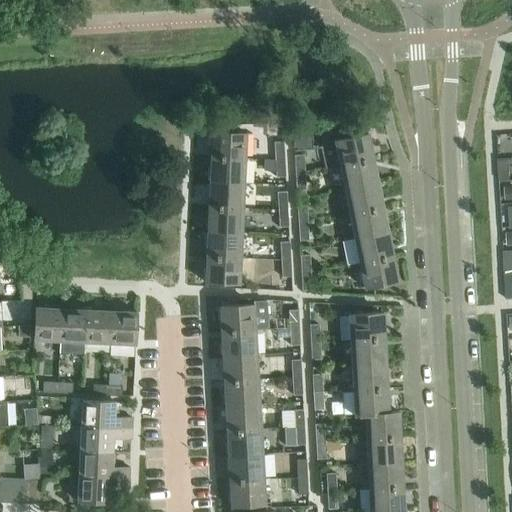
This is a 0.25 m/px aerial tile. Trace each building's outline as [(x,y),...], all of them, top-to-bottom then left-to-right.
[(211,132),(210,157),(245,159),(246,133),(211,132)] [(334,140),(339,166),(373,159),(368,134),(334,140)] [(274,143),(275,160),(284,159),(283,142),(274,143)] [(294,156),(295,173),(304,173),(303,155),(294,156)] [(210,157),(209,182),(243,184),(245,159),(210,157)] [(284,159),(275,160),(276,177),(285,177),(284,159)] [(373,159),(339,166),(344,190),(378,183),(373,159)] [(509,172),(498,173),(499,180),(509,180),(509,172)] [(304,173),(295,173),(296,190),(305,190),(304,173)] [(209,182),(208,207),(242,208),(243,184),(209,182)] [(378,183),(344,190),(349,214),(383,208),(378,183)] [(277,192),(278,210),(287,209),(286,192),(277,192)] [(297,206),(298,223),(307,223),(306,205),(297,206)] [(208,207),(207,232),(241,233),(242,208),(208,207)] [(383,208),(349,214),(354,239),(388,232),(383,208)] [(287,209),(278,210),(279,227),(288,227),(287,209)] [(307,223),(298,223),(299,241),(308,240),(307,223)] [(207,232),(206,257),(240,258),(241,233),(207,232)] [(388,232),(354,239),(359,263),(393,256),(388,232)] [(280,242),(281,260),(290,259),(289,242),(280,242)] [(300,256),(301,273),(310,273),(309,255),(300,256)] [(393,256),(359,263),(364,288),(398,281),(393,256)] [(240,258),(206,257),(205,282),(239,284),(240,258)] [(290,259),(281,260),(282,277),(291,277),(290,259)] [(511,262),(503,263),(504,275),(511,274),(511,262)] [(310,273),(301,273),(302,291),(311,290),(310,273)] [(219,306),(220,332),(255,330),(253,304),(219,306)] [(33,340),(59,341),(61,309),(35,307),(33,340)] [(61,309),(59,341),(59,353),(84,354),(84,342),(86,310),(61,309)] [(86,310),(84,342),(109,343),(111,311),(86,310)] [(289,311),(290,328),(299,328),(298,310),(289,311)] [(111,311),(109,343),(135,345),(137,312),(111,311)] [(348,315),(349,340),(384,338),(382,313),(348,315)] [(309,325),(310,342),(319,342),(318,325),(309,325)] [(299,328),(290,328),(290,345),(300,345),(299,328)] [(255,330),(220,332),(222,357),(256,355),(255,330)] [(384,338),(349,340),(351,365),(385,363),(384,338)] [(319,342),(310,342),(311,360),(320,359),(319,342)] [(256,355),(222,357),(223,382),(257,380),(256,355)] [(291,360),(292,378),(301,377),(300,360),(291,360)] [(385,363),(351,365),(352,390),(387,388),(385,363)] [(312,375),(313,392),(322,392),(321,374),(312,375)] [(301,377),(292,378),(293,395),(302,395),(301,377)] [(257,380),(223,382),(225,406),(259,404),(257,380)] [(43,392),(57,393),(57,384),(43,383),(43,392)] [(57,384),(57,393),(71,394),(72,384),(57,384)] [(92,395),(107,395),(107,386),(93,385),(92,395)] [(107,386),(107,395),(121,396),(122,387),(107,386)] [(387,388),(352,390),(354,415),(364,415),(364,414),(388,413),(388,412),(387,388)] [(322,392),(313,392),(314,410),(323,409),(322,392)] [(82,400),(81,426),(131,428),(132,418),(114,417),(114,402),(82,400)] [(259,404),(225,406),(226,431),(260,429),(259,404)] [(294,410),(295,428),(304,427),(303,410),(294,410)] [(364,414),(364,415),(365,439),(399,437),(398,412),(388,412),(388,413),(364,414)] [(315,425),(316,442),(325,441),(324,424),(315,425)] [(81,426),(79,451),(112,452),(113,438),(131,439),(131,428),(81,426)] [(304,427),(295,428),(296,445),(305,445),(304,427)] [(260,429),(226,431),(227,456),(262,454),(260,429)] [(399,437),(365,439),(367,464),(401,462),(399,437)] [(325,441),(316,442),(316,459),(326,459),(325,441)] [(79,451),(78,476),(129,478),(129,467),(111,467),(112,452),(79,451)] [(262,454),(227,456),(229,481),(263,479),(262,454)] [(53,459),(39,459),(40,474),(53,474),(53,459)] [(297,460),(297,477),(307,477),(306,460),(297,460)] [(401,462),(367,464),(368,489),(402,487),(401,462)] [(326,474),(327,491),(336,491),(335,474),(326,474)] [(129,478),(78,476),(77,502),(110,503),(110,488),(129,488),(129,478)] [(307,477),(297,477),(298,495),(308,494),(307,477)] [(5,479),(4,503),(16,503),(17,479),(5,479)] [(17,479),(16,503),(27,504),(28,480),(17,479)] [(263,479),(229,481),(230,507),(265,505),(263,479)] [(28,480),(27,504),(39,504),(40,480),(28,480)] [(402,487),(368,489),(369,511),(396,511),(404,511),(402,487)] [(336,491),(327,491),(328,509),(337,508),(336,491)]
